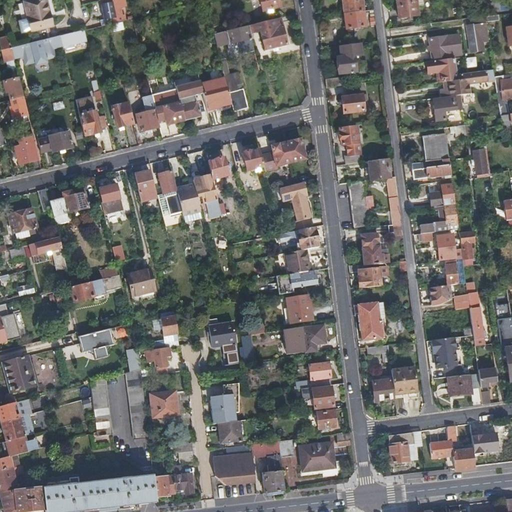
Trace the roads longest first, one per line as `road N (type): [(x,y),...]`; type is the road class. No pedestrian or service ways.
road 1 (residential): [(0,190),(317,113)]
road 2 (residential): [(317,113),(359,430)]
road 3 (residential): [(190,350),(210,511)]
road 4 (residential): [(511,410),(359,430)]
road 5 (primary): [(511,481),(369,496)]
